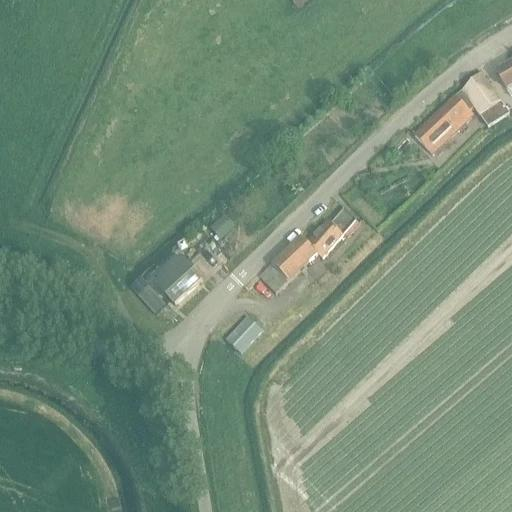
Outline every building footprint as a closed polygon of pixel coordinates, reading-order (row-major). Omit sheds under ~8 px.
[(372,0),(363,0),(344,17),(354,28),(378,7),(372,0)] [(511,65),(496,75),(507,94),(511,90),(511,65)] [(461,91),(480,117),(499,104),(480,77),(461,91)] [(414,137),(428,152),(468,114),(453,99),(414,137)] [(356,200),(344,208),(352,219),(364,211),(356,200)] [(360,228),(356,223),(343,212),(330,226),(326,223),(306,245),(300,239),(259,279),(275,296),(316,256),(322,261),(343,237),(348,242),(360,228)] [(224,217),(211,229),(221,240),(234,227),(224,217)] [(153,285),(175,309),(202,284),(180,260),(153,285)] [(138,299),(155,317),(165,308),(148,290),(138,299)] [(226,344),(241,358),(263,334),(248,320),(226,344)]
